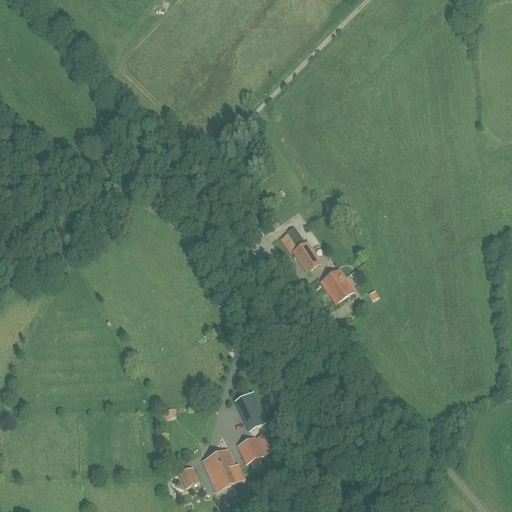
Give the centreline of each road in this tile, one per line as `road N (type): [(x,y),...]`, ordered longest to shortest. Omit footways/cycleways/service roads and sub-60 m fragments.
road 1 (unclassified): [(481,511),(267,250),(252,261),(253,313),(236,330),(193,250),(167,221),(0,152)]
road 2 (track): [(267,250),(210,159),(365,0)]
